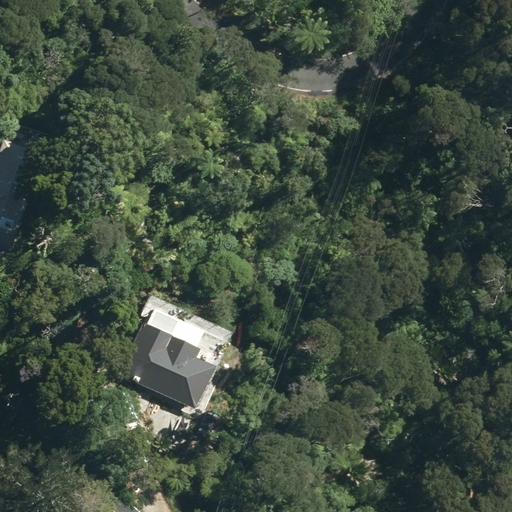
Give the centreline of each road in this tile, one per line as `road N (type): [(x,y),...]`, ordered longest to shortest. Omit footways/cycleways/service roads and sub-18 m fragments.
road 1 (residential): [(429,0),(416,27),(368,73),(325,78),(274,66),(174,0)]
road 2 (tertiary): [(111,511),(97,498),(0,467)]
